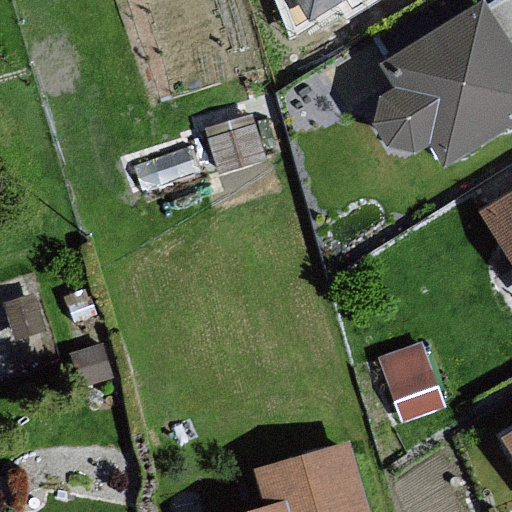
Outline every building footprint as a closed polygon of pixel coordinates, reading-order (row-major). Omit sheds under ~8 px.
[(511,0),(482,0),(368,69),(383,95),(367,111),(370,134),(386,153),(413,161),(431,151),(439,165),(511,121),(511,0)] [(250,114),(208,129),(225,176),(267,161),(250,114)] [(511,198),(477,220),(511,276),(511,198)] [(41,278),(0,286),(0,350),(2,360),(56,349),(41,278)] [(402,408),(447,393),(425,328),(381,342),(402,408)] [(511,431),(495,442),(511,468),(511,431)] [(260,511),(362,511),(345,452),(251,476),(260,511)]
